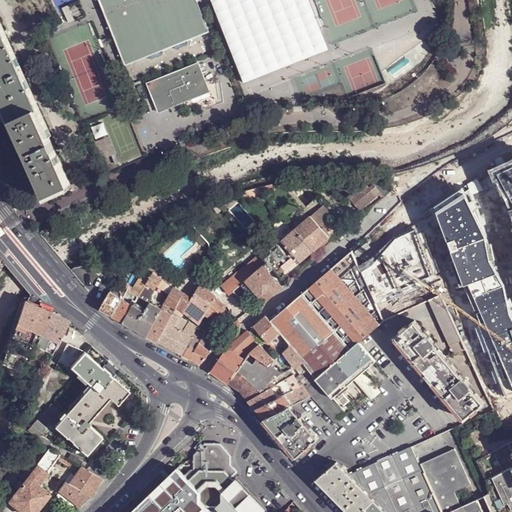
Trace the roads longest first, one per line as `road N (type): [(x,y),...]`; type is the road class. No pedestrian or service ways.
road 1 (residential): [(400,193),(195,378)]
road 2 (tertiary): [(121,343),(73,306),(0,221)]
